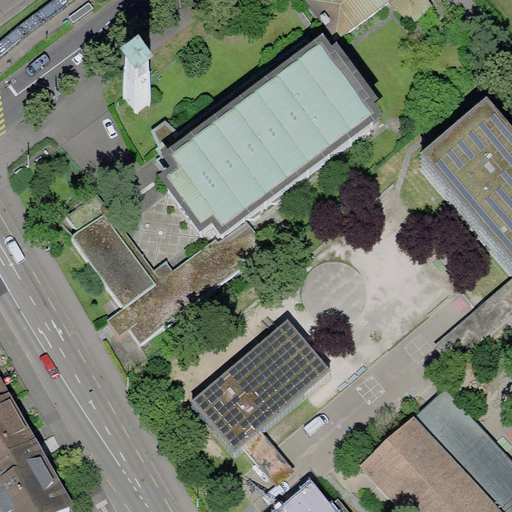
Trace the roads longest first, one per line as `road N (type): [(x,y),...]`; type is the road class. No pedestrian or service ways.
road 1 (primary): [(0,256),(150,511)]
road 2 (tertiary): [(138,0),(0,108)]
